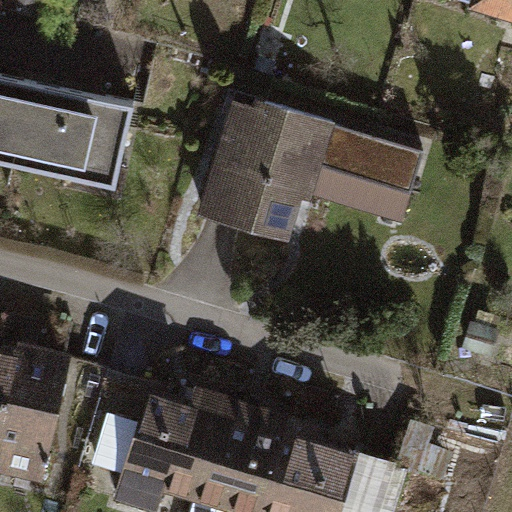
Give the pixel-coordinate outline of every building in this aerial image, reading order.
[(511,0),(464,0),(462,8),(511,23),(511,0)] [(35,82),(0,74),(0,167),(16,171),(35,82)] [(139,105),(35,82),(16,171),(120,194),(139,105)] [(200,209),(286,235),(310,156),(405,185),(417,145),(257,96),(254,105),(234,99),(200,209)] [(0,343),(0,454),(4,455),(0,472),(0,497),(37,506),(40,490),(52,493),(82,362),(0,343)] [(123,477),(112,511),(157,511),(160,502),(189,511),(221,404),(195,397),(191,410),(146,397),(138,427),(108,419),(93,469),(123,477)] [(270,511),(292,440),(296,426),(221,404),(189,511),(270,511)] [(270,511),(384,511),(397,470),(292,440),(270,511)]
